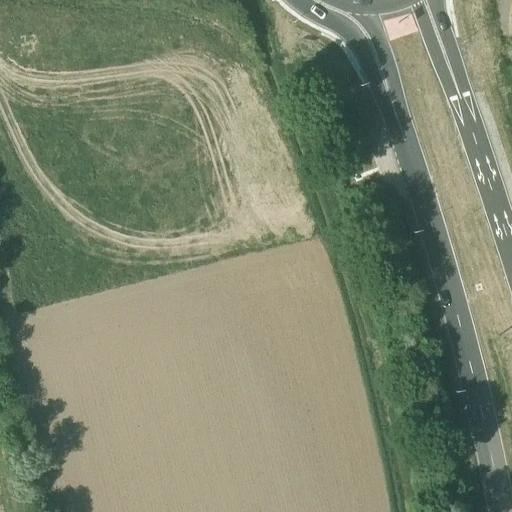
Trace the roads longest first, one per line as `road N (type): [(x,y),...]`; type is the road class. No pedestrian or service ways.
road 1 (trunk): [(403,153),(468,361),(499,511)]
road 2 (trunk): [(511,267),(459,103)]
road 3 (trunk): [(356,8),(406,129),(403,153)]
